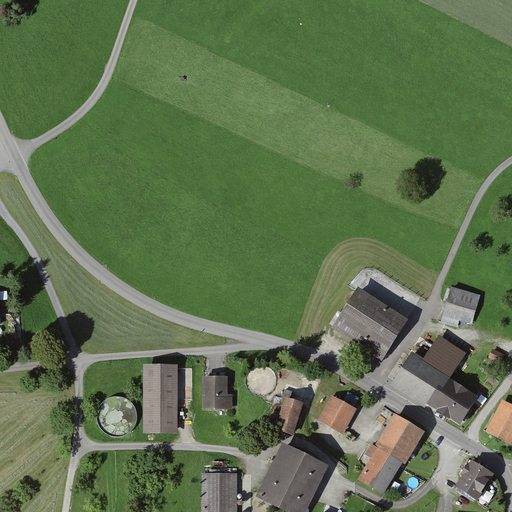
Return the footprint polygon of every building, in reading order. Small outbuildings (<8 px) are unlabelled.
[(481,297),(451,288),(441,322),(458,327),(460,321),(473,325),(481,297)] [(408,322),(358,289),(332,330),(382,363),(408,322)] [(424,360),(412,352),(390,388),(424,409),(426,406),(438,388),(443,391),(450,381),(467,354),(439,337),(424,360)] [(16,341),(4,344),(8,356),(20,353),(16,341)] [(505,356),(492,350),(488,359),(501,365),(505,356)] [(178,367),(143,366),(143,435),(178,435),(178,367)] [(228,377),(202,377),(202,410),(233,410),(233,395),(228,395),(228,377)] [(479,399),(450,381),(443,391),(438,388),(426,406),(460,428),(479,399)] [(357,411),(332,397),(318,422),(343,436),(357,411)] [(304,405),(286,399),(275,430),(294,437),(304,405)] [(511,444),(511,407),(502,402),(486,434),(511,446),(511,444)] [(425,434),(395,415),(375,448),(372,446),(365,457),(371,460),(359,480),(384,496),(403,465),(405,466),(425,434)] [(306,511),(329,468),(283,445),(257,499),(283,511),(306,511)] [(494,476),(472,462),(469,466),(468,465),(461,475),(463,476),(455,489),(477,503),(494,476)] [(202,474),(201,511),(238,511),(239,474),(202,474)]
